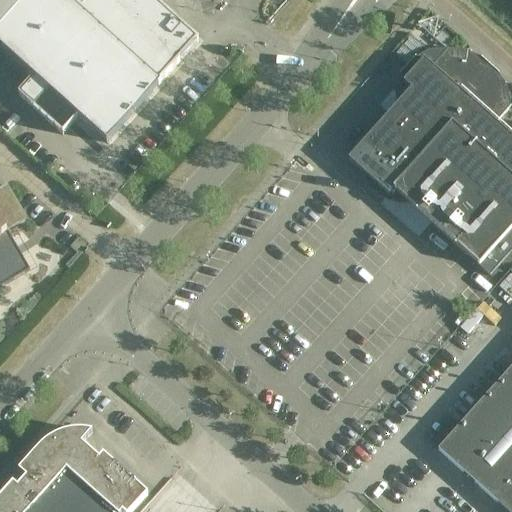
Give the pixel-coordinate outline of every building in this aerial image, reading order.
[(151,0),(28,0),(0,32),(0,48),(33,78),(18,95),(62,135),(78,118),(107,144),(198,42),(151,0)] [(0,0),(0,32),(28,0),(0,0)] [(507,89),(497,73),(483,60),(466,52),(447,50),(432,68),(424,61),(403,83),(411,90),(348,160),(389,197),(394,191),(479,267),(489,256),(500,266),(511,251),(511,139),(495,125),(511,107),(507,89)] [(0,239),(6,232),(25,221),(6,188),(0,191),(0,239)] [(465,304),(459,310),(465,315),(470,309),(465,304)] [(511,511),(511,369),(438,451),(506,511),(511,511)] [(132,511),(148,496),(103,456),(99,460),(82,445),(92,433),(72,432),(53,438),(38,450),(18,472),(26,479),(17,488),(13,484),(0,498),(0,511),(132,511)]
